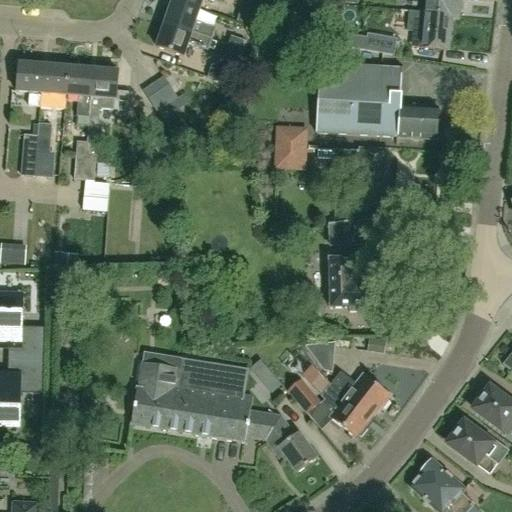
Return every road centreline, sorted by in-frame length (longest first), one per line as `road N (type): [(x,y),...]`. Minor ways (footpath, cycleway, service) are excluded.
road 1 (residential): [(335,511),(377,473),(452,373),(486,281)]
road 2 (residential): [(486,281),(511,24)]
road 3 (residential): [(0,23),(98,31),(113,27),(130,0)]
